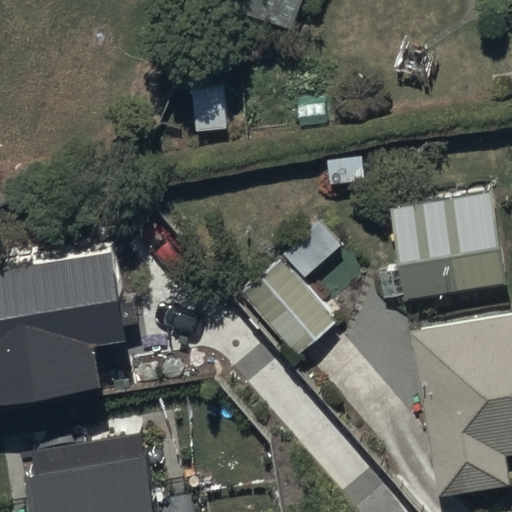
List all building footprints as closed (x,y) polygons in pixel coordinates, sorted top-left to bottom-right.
[(119,0),(15,0),(105,36),(119,0)] [(267,0),(275,0),(292,6),(294,0),(233,0),(238,1),(233,15),(258,25),(267,0)] [(488,175),(387,189),(396,252),(377,255),(382,287),(501,270),(488,175)] [(321,211),(240,275),(293,342),(334,309),(299,266),(340,233),(321,211)] [(111,248),(0,269),(0,405),(101,387),(93,345),(129,339),(111,248)] [(511,292),(411,307),(438,476),(510,465),(506,435),(511,434),(511,292)] [(285,360),(244,394),(293,454),(334,420),(285,360)] [(161,511),(147,433),(28,454),(38,511),(161,511)]
